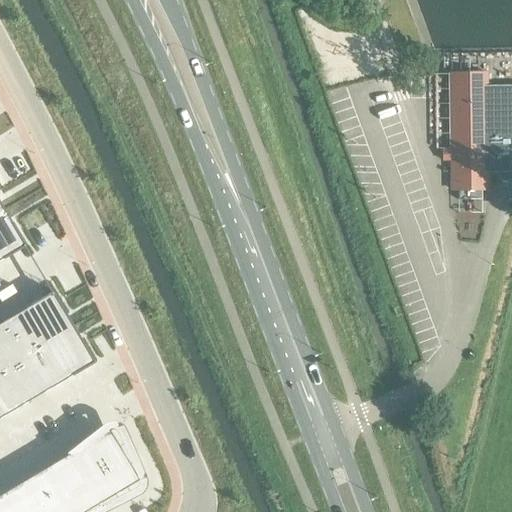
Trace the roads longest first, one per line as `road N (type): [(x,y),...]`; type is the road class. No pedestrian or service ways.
road 1 (primary): [(135,0),(210,169),(338,511)]
road 2 (primary): [(367,511),(171,0)]
road 3 (unclassified): [(199,511),(191,466),(58,162),(0,52)]
